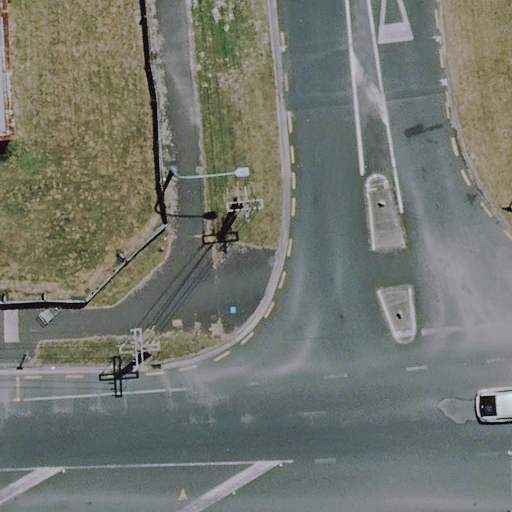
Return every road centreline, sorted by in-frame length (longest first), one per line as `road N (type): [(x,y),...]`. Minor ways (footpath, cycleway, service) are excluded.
road 1 (unclassified): [(359,0),(404,457)]
road 2 (secondary): [(404,457),(217,490),(0,494)]
